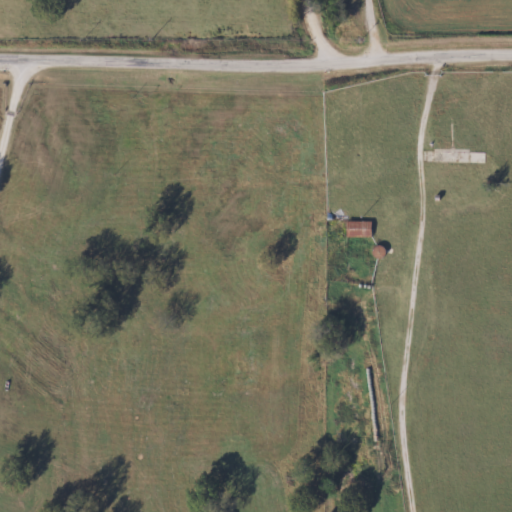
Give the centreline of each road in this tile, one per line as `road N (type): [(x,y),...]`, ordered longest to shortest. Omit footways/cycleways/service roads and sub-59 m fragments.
road 1 (residential): [(511,55),(324,67),(0,59)]
road 2 (residential): [(413,511),(408,370),(423,133),(440,56)]
